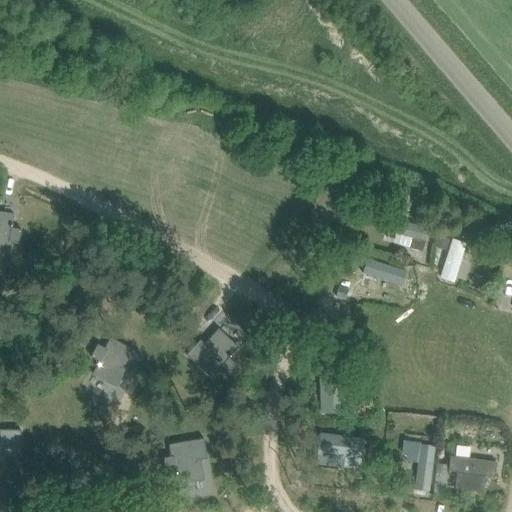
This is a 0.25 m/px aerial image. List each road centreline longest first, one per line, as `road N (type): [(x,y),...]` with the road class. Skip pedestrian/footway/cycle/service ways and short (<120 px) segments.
road 1 (track): [(292,511),(289,433),(303,333),(145,234),(0,166)]
road 2 (unclassified): [(511,136),(394,0)]
